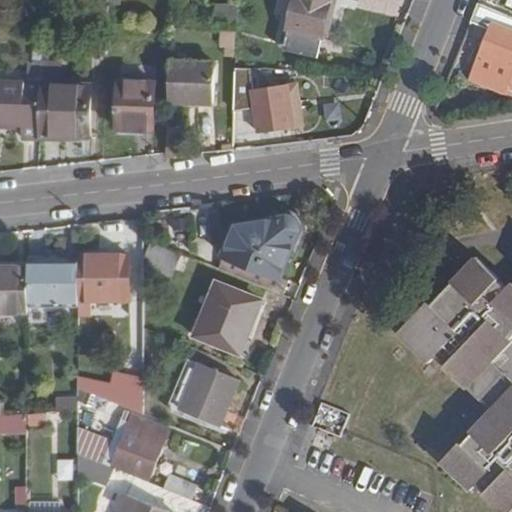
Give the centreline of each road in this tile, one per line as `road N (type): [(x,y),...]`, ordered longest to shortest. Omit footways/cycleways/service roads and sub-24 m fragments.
road 1 (tertiary): [(0,203),(386,153)]
road 2 (tertiary): [(386,153),(242,511)]
road 3 (tertiary): [(448,0),(386,153)]
road 4 (tertiary): [(386,153),(511,135)]
